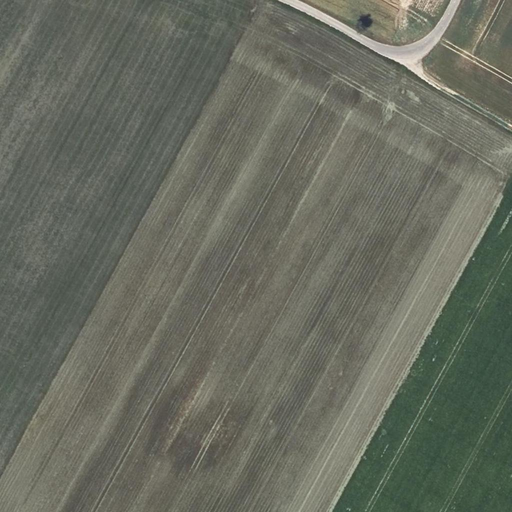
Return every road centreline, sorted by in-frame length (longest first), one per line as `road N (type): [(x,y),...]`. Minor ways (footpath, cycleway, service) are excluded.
road 1 (tertiary): [(455,0),(442,27),(414,50),(374,46),(284,0)]
road 2 (track): [(392,47),(511,124)]
